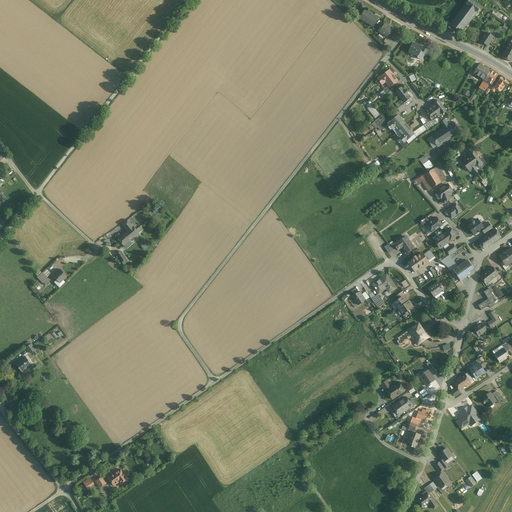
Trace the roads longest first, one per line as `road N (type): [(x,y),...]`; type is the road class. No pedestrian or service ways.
road 1 (residential): [(215,381),(181,332),(183,315),(386,57)]
road 2 (residential): [(215,381),(381,266),(404,268),(435,314),(463,325)]
road 3 (residential): [(0,241),(189,0)]
road 4 (residential): [(66,489),(215,381)]
